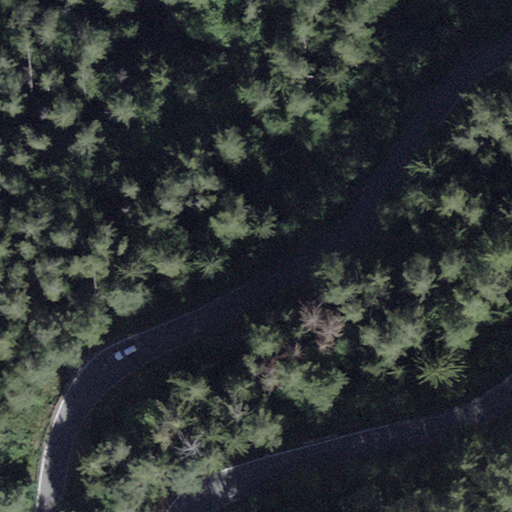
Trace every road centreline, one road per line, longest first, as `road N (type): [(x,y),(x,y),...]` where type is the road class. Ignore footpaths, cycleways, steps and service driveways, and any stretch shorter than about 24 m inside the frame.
road 1 (tertiary): [(511,44),(453,90),(338,242),(139,348),(90,385),(70,417),(51,511)]
road 2 (tertiary): [(193,511),(267,470),(447,424),(511,391)]
